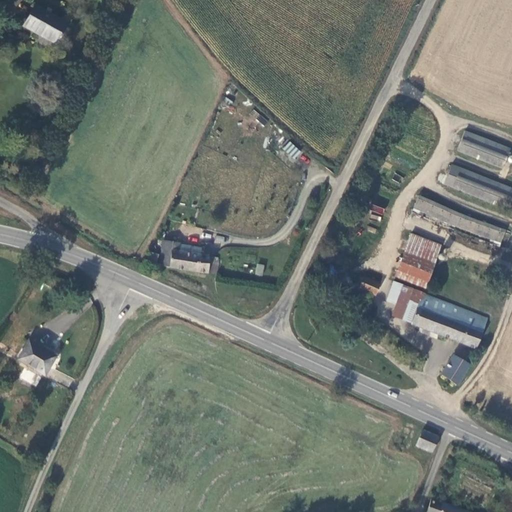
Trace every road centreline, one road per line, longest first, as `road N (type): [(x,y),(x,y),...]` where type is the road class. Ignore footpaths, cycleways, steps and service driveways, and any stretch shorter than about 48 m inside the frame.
road 1 (unclassified): [(267,341),(428,0)]
road 2 (secondary): [(511,453),(267,341)]
road 3 (unclassified): [(134,280),(27,511)]
road 4 (unknown): [(403,218),(382,303),(391,323),(437,356),(417,409)]
road 5 (unknown): [(339,187),(313,179),(298,218),(274,244),(194,243)]
road 6 (unknown): [(391,78),(445,123),(403,218)]
road 7 (secondary): [(267,341),(134,280)]
road 8 (unknown): [(511,315),(452,425)]
road 9 (unknown): [(403,218),(511,270)]
